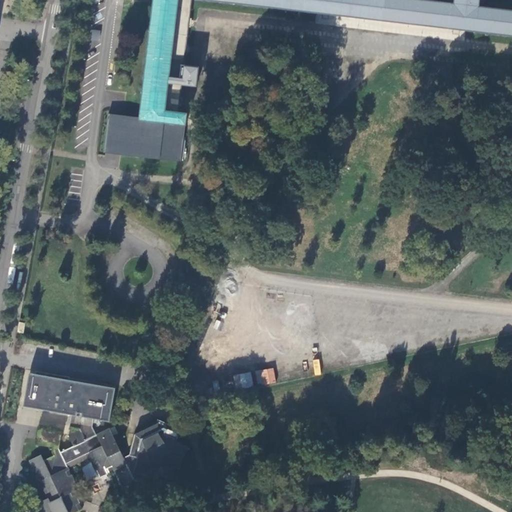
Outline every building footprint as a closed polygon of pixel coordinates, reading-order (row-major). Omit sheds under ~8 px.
[(511,0),(153,0),(139,119),(123,117),(124,111),(111,109),(110,110),(110,115),(109,115),(104,151),(105,151),(105,156),(118,158),(119,152),(181,160),(181,159),(180,159),(184,124),(185,124),(187,114),(178,113),(179,100),(180,96),(182,78),(182,74),(183,71),(185,52),(185,48),(186,45),(188,26),(188,22),(189,19),(191,0),(219,0),(321,12),(326,13),(331,13),(452,28),(457,29),(462,29),(511,35),(511,0)] [(258,386),(276,382),(273,367),(255,371),(258,386)] [(36,373),(29,372),(26,387),(23,406),(50,410),(51,401),(31,398),(36,373)] [(233,376),(236,389),(253,385),(250,372),(233,376)] [(100,385),(36,373),(31,398),(51,401),(50,410),(77,415),(82,416),(79,427),(80,429),(85,440),(97,435),(93,426),(94,418),(103,420),(107,395),(98,393),(100,385)] [(115,387),(100,385),(98,393),(107,395),(103,420),(109,421),(115,387)] [(43,488),(48,498),(31,506),(34,511),(76,511),(83,509),(74,491),(79,489),(69,468),(92,457),(97,469),(101,477),(110,473),(114,471),(124,491),(137,485),(138,488),(157,479),(156,478),(163,475),(164,478),(174,473),(175,473),(173,469),(180,467),(190,446),(178,440),(182,430),(158,419),(157,423),(136,433),(130,455),(124,457),(110,428),(97,435),(85,440),(80,429),(69,434),(74,446),(61,452),(58,445),(53,444),(52,452),(54,456),(44,460),(41,455),(29,460),(38,478),(40,477),(45,486),(43,488)] [(37,441),(53,444),(58,445),(60,430),(39,427),(37,441)] [(101,477),(97,469),(85,474),(91,486),(99,482),(103,490),(115,485),(110,473),(101,477)]
